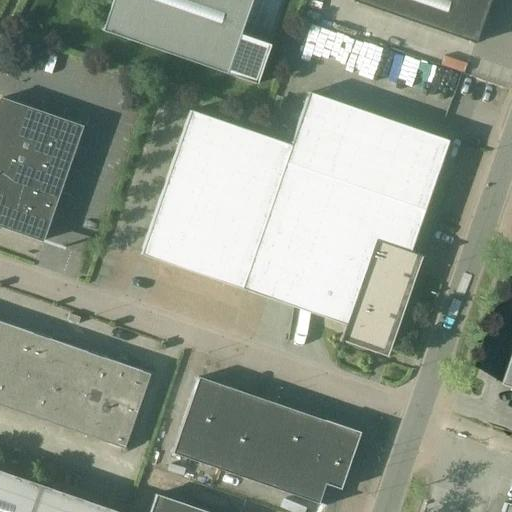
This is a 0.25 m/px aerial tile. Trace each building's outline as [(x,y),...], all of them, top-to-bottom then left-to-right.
[(112,0),(101,31),(225,74),(255,85),(269,46),(239,35),(250,0),(112,0)] [(352,0),(352,2),(474,44),(489,0),(352,0)] [(307,93),(289,146),(189,111),(141,250),(142,250),(140,255),(157,261),(344,326),(339,342),(340,343),(343,333),(355,337),(355,340),(354,340),(354,341),(383,351),(412,268),(411,267),(410,268),(408,266),(412,255),(423,258),(423,257),(409,252),(447,141),(307,93)] [(4,229),(41,242),(60,249),(60,247),(41,241),(81,127),(0,99),(0,221),(3,223),(4,229)] [(0,362),(12,327),(0,323),(0,362)] [(0,362),(0,365),(26,374),(39,337),(12,327),(0,362)] [(26,374),(54,384),(67,346),(39,337),(26,374)] [(54,384),(81,393),(94,356),(67,346),(54,384)] [(121,365),(94,356),(81,393),(108,403),(121,365)] [(511,357),(503,384),(504,384),(503,384),(511,387),(511,357)] [(0,407),(13,412),(26,374),(0,365),(0,407)] [(121,365),(108,403),(136,412),(149,375),(140,372),(121,365)] [(13,412),(41,422),(54,384),(26,374),(13,412)] [(171,454),(247,481),(274,404),(197,378),(171,454)] [(68,431),(81,393),(54,384),(41,422),(68,431)] [(68,431),(95,440),(108,403),(81,393),(68,431)] [(123,450),(136,412),(108,403),(95,440),(123,450)] [(274,404),(247,481),(323,507),(324,506),(317,504),(324,485),(331,487),(339,490),(352,451),(348,449),(352,438),(364,442),(364,440),(352,436),(354,432),(274,404)] [(0,511),(114,511),(0,472),(0,511)] [(203,511),(155,495),(148,511),(203,511)] [(511,511),(511,506),(504,503),(501,511),(511,511)]
